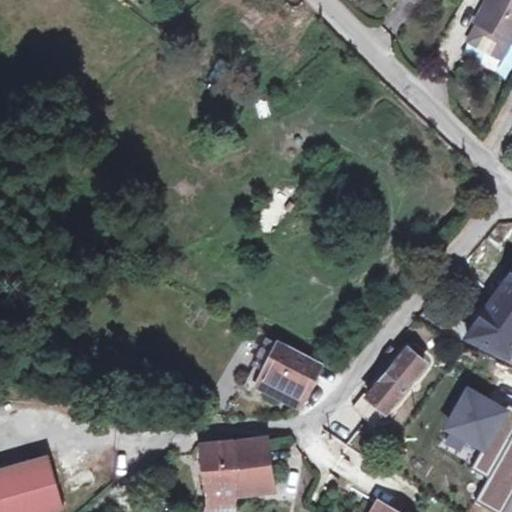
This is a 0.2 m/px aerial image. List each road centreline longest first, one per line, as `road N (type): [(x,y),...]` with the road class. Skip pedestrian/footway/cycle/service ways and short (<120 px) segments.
road 1 (residential): [(90,511),(168,442),(320,416),(488,216),(511,200)]
road 2 (unclassified): [(511,194),(322,0)]
